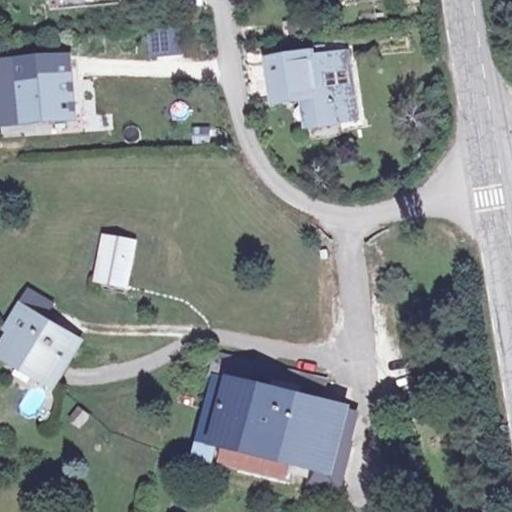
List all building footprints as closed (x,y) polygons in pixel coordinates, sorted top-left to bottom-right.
[(46,0),(47,9),(121,3),(120,0),(46,0)] [(146,25),(146,54),(178,54),(177,24),(146,25)] [(64,56),(0,62),(0,119),(69,116),(64,56)] [(306,73),(316,71),(314,63),(305,65),(305,69),(306,73)] [(305,69),(265,75),(271,113),(300,108),(305,138),(348,131),(337,68),(316,71),(306,73),(305,69)] [(135,243),(110,238),(100,286),(125,292),(135,243)] [(32,301),(22,318),(43,330),(53,314),(32,301)] [(53,389),(76,349),(43,330),(22,318),(9,338),(17,342),(5,362),(18,369),(19,365),(39,376),(37,380),(53,389)] [(254,368),(221,360),(198,467),(290,487),(294,469),(321,475),(326,449),(339,451),(346,415),(318,408),(247,391),(254,368)] [(247,391),(318,408),(323,383),(254,368),(247,391)] [(33,417),(40,395),(25,391),(18,413),(33,417)] [(353,454),(339,451),(326,449),(321,475),(317,493),(345,499),(353,454)]
